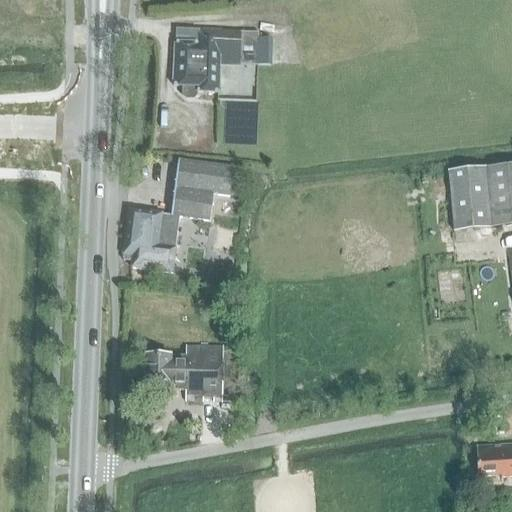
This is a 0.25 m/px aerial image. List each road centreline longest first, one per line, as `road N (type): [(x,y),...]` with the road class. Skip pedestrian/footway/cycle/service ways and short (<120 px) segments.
road 1 (unclassified): [(80,468),(511,400)]
road 2 (primary): [(80,468),(101,33)]
